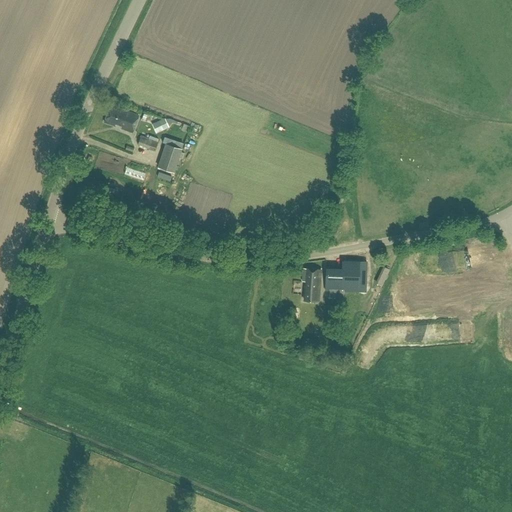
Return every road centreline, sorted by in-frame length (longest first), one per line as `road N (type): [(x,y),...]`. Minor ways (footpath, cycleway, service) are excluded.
road 1 (unclassified): [(500,217),(264,258),(205,257),(49,221)]
road 2 (tertiary): [(49,221),(73,140),(138,0)]
road 3 (tertiary): [(0,382),(49,221)]
